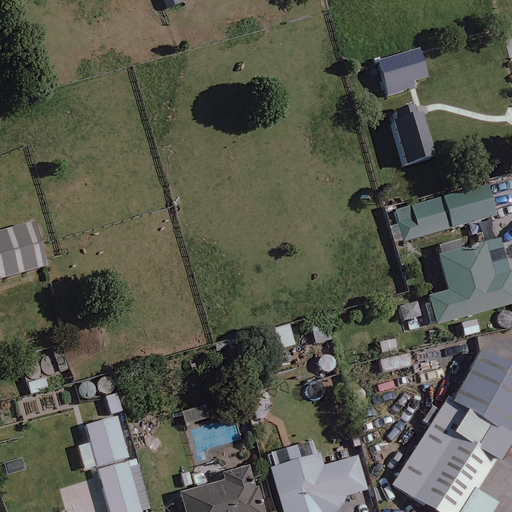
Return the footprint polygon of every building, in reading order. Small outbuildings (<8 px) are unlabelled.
[(419,51),(378,63),(386,91),(427,79),(419,51)] [(434,159),(421,116),(392,125),(405,167),(434,159)] [(394,212),(403,243),(495,217),(487,186),(394,212)] [(33,224),(0,233),(0,281),(46,269),(33,224)] [(429,297),(436,326),(511,305),(511,278),(502,240),(439,257),(449,292),(429,297)] [(329,341),(323,319),(307,324),(313,346),(329,341)] [(291,349),(286,329),(259,336),(265,356),(291,349)] [(449,399),(394,486),(431,511),(491,511),(498,503),(476,489),(507,437),(511,427),(511,364),(484,350),(454,401),(449,399)] [(408,370),(405,359),(382,365),(385,377),(408,370)] [(58,390),(54,375),(25,383),(29,397),(58,390)] [(241,442),(236,421),(209,427),(214,448),(241,442)] [(320,456),(270,470),(281,511),(336,511),(345,499),(367,492),(358,458),(323,468),(320,456)] [(140,511),(127,464),(97,472),(108,511),(140,511)] [(180,495),(184,511),(262,511),(257,489),(252,490),(246,469),(223,475),(225,482),(180,495)]
